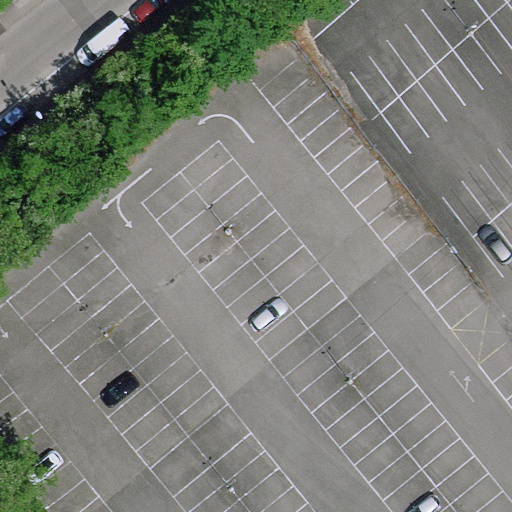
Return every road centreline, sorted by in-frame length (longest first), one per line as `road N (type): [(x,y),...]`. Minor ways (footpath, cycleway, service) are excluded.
road 1 (unknown): [(352,256),(511,119)]
road 2 (unclassified): [(106,0),(0,86)]
